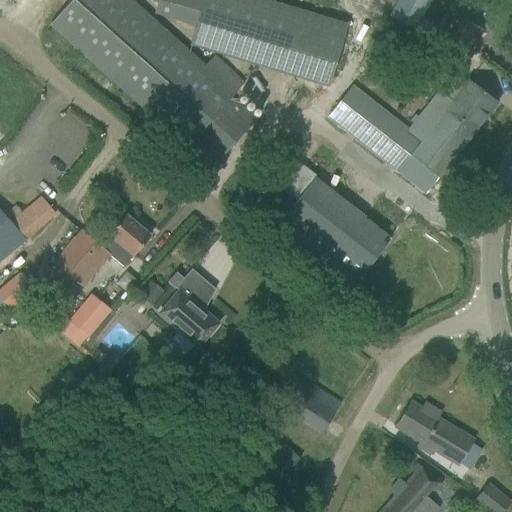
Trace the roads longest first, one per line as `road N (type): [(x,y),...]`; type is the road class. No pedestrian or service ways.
road 1 (track): [(0,43),(43,67),(390,370)]
road 2 (unclassified): [(489,311),(390,370),(350,446)]
road 3 (unclassified): [(489,311),(511,173)]
